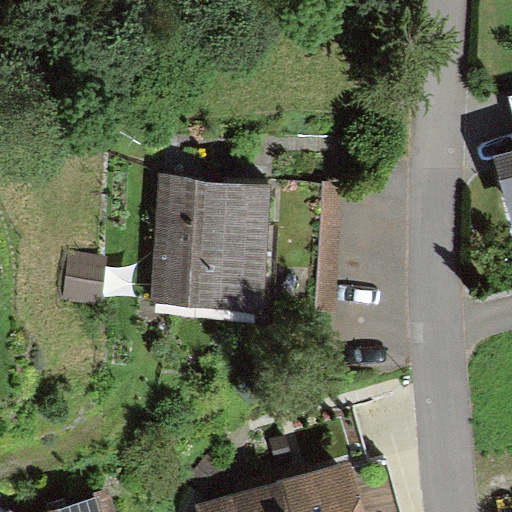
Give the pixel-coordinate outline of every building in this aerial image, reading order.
[(511,89),(510,90),(511,95),(511,134),(494,139),(511,203),(511,89)] [(208,168),(154,168),(152,297),(275,298),(276,213),(265,213),(265,169),(208,168)] [(365,511),(348,452),(274,473),(285,511),(365,511)] [(222,466),(205,453),(188,474),(204,488),(222,466)] [(285,511),(274,473),(195,496),(199,511),(285,511)] [(105,511),(98,486),(57,497),(26,505),(6,495),(0,507),(0,511),(105,511)]
